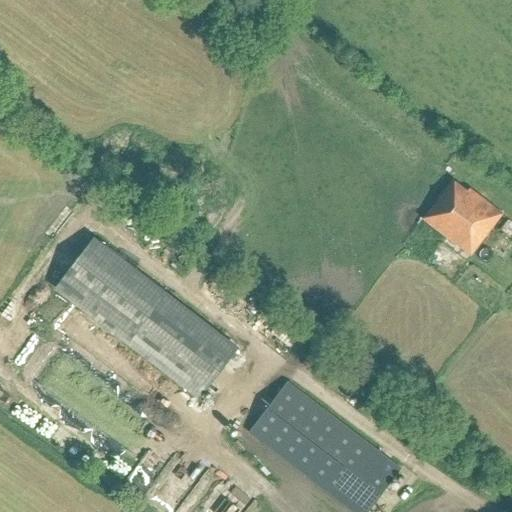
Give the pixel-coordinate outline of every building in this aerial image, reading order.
[(501,223),(506,217),(472,191),(469,195),(456,184),(425,222),(472,260),(501,223)] [(511,222),(506,217),(501,223),(511,231),(511,222)] [(238,347),(94,237),(55,288),(199,398),(238,347)] [(286,306),(276,322),(320,349),(330,332),(286,306)] [(354,365),(340,380),(354,392),(368,377),(354,365)] [(351,511),(370,511),(401,471),(288,385),(250,435),(351,511)] [(134,456),(123,466),(134,478),(145,468),(134,456)] [(489,500),(493,495),(488,492),(484,497),(489,500)]
